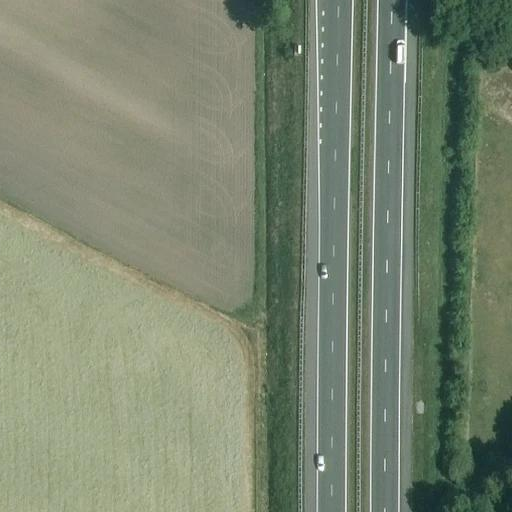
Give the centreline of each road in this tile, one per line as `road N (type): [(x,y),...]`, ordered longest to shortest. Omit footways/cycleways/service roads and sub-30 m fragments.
road 1 (motorway): [(386,511),(395,0)]
road 2 (motorway): [(339,0),(332,511)]
